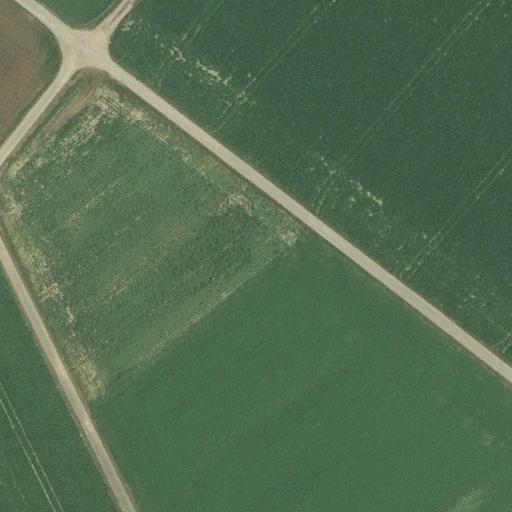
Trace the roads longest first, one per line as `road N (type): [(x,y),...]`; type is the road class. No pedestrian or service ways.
road 1 (unclassified): [(100,56),(511,378)]
road 2 (track): [(127,511),(0,248)]
road 3 (track): [(0,161),(148,0)]
